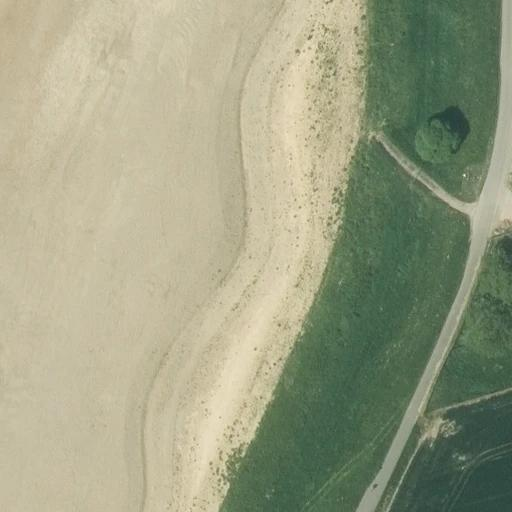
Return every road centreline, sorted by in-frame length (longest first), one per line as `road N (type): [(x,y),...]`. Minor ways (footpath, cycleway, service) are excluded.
road 1 (residential): [(365,511),(454,312),(484,223),(501,129),(507,0)]
road 2 (track): [(484,223),(415,178),(377,137)]
